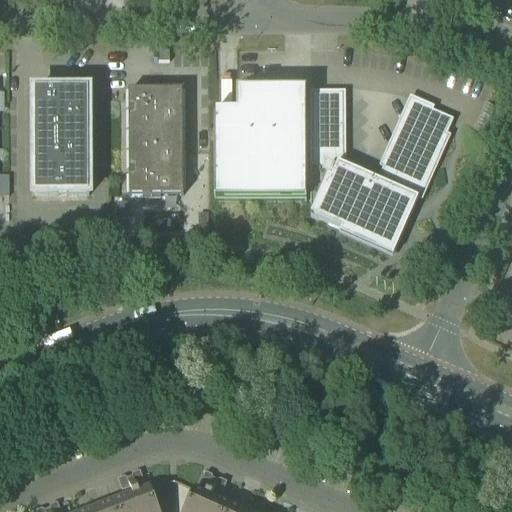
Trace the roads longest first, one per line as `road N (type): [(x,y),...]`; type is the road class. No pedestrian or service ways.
road 1 (residential): [(347,511),(199,450),(159,448),(0,506)]
road 2 (unclassified): [(511,62),(436,32),(378,21),(256,21)]
road 3 (unclassified): [(256,21),(0,21)]
road 4 (tertiary): [(424,369),(293,317),(183,312)]
road 5 (tertiary): [(183,312),(273,334),(412,394)]
road 6 (unclassified): [(424,369),(511,162)]
road 7 (tertiary): [(183,312),(137,320),(0,374)]
